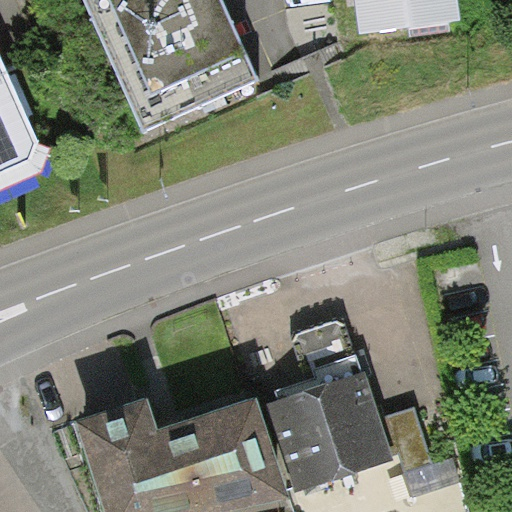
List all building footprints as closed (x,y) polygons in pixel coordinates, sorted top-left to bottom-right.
[(85,0),(145,135),(259,86),(220,0),(85,0)] [(446,0),(339,0),(345,46),(451,33),(446,0)] [(0,193),(39,175),(52,152),(37,144),(0,61),(0,193)] [(299,392),(258,404),(283,492),(374,466),(333,324),(284,338),(299,392)] [(84,511),(244,511),(267,508),(237,404),(135,433),(128,408),(60,428),(84,511)]
